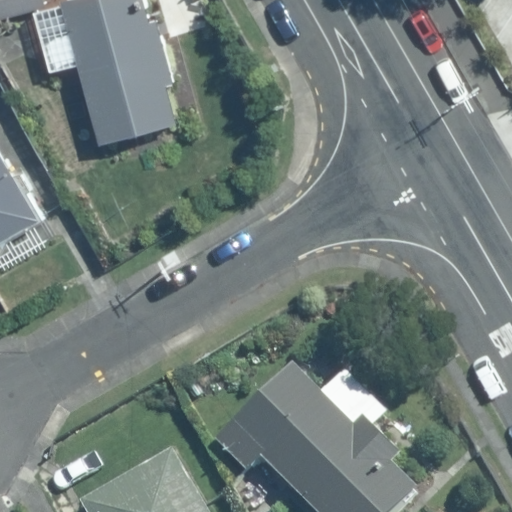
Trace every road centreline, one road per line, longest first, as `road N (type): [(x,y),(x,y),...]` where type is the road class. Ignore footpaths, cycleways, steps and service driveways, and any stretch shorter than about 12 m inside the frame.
road 1 (residential): [(0,402),(431,157)]
road 2 (residential): [(340,0),(431,157)]
road 3 (residential): [(431,157),(511,297)]
